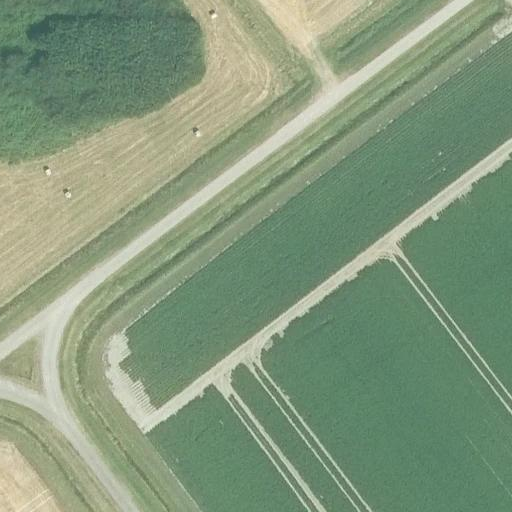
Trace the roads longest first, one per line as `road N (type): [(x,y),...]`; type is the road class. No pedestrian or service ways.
road 1 (unclassified): [(61,304),(463,0)]
road 2 (unclassified): [(75,439),(53,405),(46,367),(61,304)]
